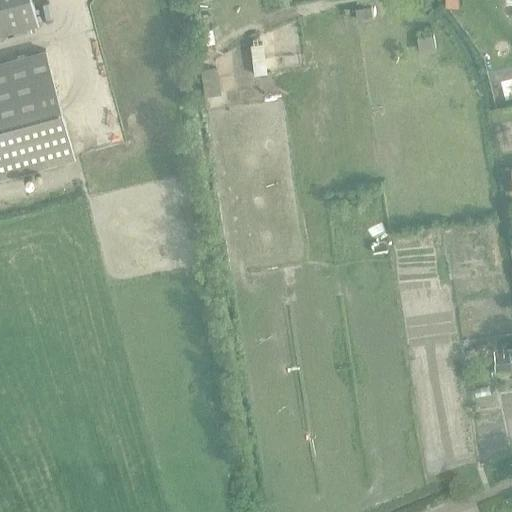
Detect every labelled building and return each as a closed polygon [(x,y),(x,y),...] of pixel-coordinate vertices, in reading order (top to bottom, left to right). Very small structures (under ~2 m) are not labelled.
[(0,0),(0,30),(36,21),(30,0),(0,0)] [(370,5),(353,8),(355,17),(372,14),(370,5)] [(202,29),(192,32),(195,45),(205,43),(202,29)] [(432,34),(417,37),(419,51),(434,49),(432,34)] [(260,42),(248,44),(253,74),(264,72),(260,42)] [(0,60),(0,175),(73,155),(44,48),(0,60)] [(215,67),(199,69),(203,94),(219,91),(215,67)] [(386,244),(371,246),(372,256),(387,254),(386,244)] [(510,361),(494,363),(495,373),(511,371),(511,364),(510,361)]
